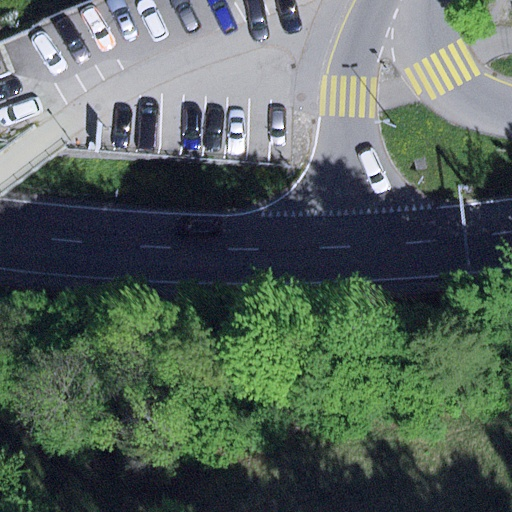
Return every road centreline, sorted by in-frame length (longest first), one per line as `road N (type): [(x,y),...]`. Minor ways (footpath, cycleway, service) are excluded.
road 1 (primary): [(0,233),(166,247),(343,248)]
road 2 (primary): [(374,0),(350,70),(343,248)]
road 3 (primary): [(511,232),(343,248)]
road 4 (primary): [(511,109),(469,96),(440,74),(424,39),(423,0)]
